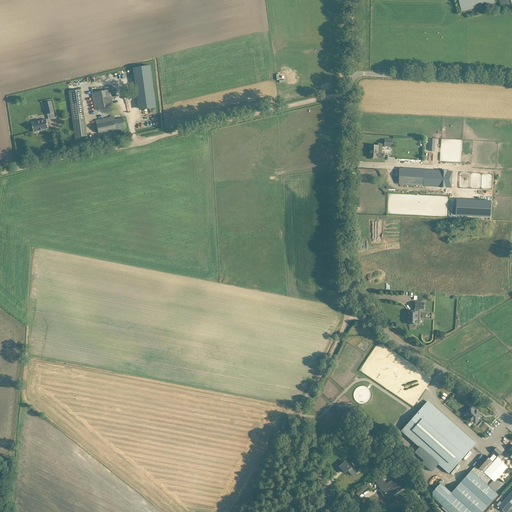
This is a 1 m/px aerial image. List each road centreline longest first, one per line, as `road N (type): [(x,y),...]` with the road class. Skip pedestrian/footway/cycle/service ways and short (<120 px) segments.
road 1 (unclassified): [(511,417),(390,337),(353,279),(345,226),(351,73)]
road 2 (track): [(0,172),(351,90)]
road 3 (track): [(338,511),(303,407),(349,315),(353,279)]
road 4 (unclassified): [(351,73),(511,79)]
